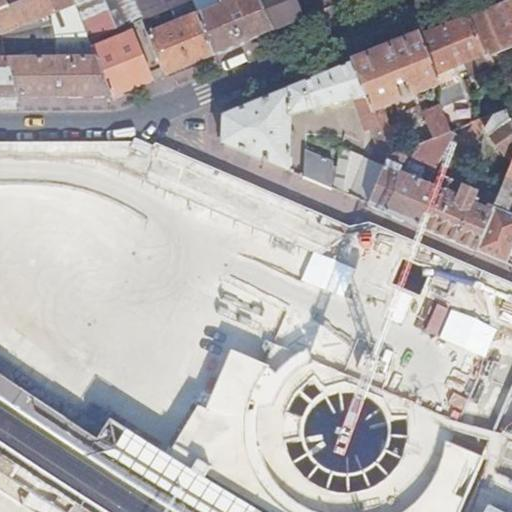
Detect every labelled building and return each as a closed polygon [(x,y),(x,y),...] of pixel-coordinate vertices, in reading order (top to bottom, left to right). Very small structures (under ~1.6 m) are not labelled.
[(70,0),(32,0),(0,13),(0,33),(1,38),(74,8),(70,0)] [(0,0),(0,13),(32,0),(0,0)] [(88,41),(89,43),(144,19),(146,22),(192,3),(191,0),(70,0),(74,8),(82,27),(88,41)] [(198,16),(216,57),(248,44),(273,34),(258,0),(247,0),(232,6),(229,0),(224,1),(223,0),(199,0),(192,3),(198,16)] [(258,0),(273,34),(289,27),(305,21),(295,0),(258,0)] [(511,0),(498,6),(469,18),(488,67),(494,64),(493,59),(511,50),(511,0)] [(149,36),(166,78),(216,57),(198,16),(149,36)] [(448,26),(419,38),(439,88),(441,93),(440,103),(462,93),(454,72),(464,67),(469,78),(489,70),(488,67),(469,18),(448,26)] [(78,45),(88,41),(82,27),(73,32),(78,45)] [(0,100),(17,100),(8,63),(0,62),(0,41),(2,41),(1,38),(0,33),(0,100)] [(96,61),(113,99),(153,83),(133,36),(106,47),(103,42),(91,47),(96,61)] [(391,50),(353,66),(382,134),(391,130),(383,112),(439,88),(419,38),(391,50)] [(8,63),(17,100),(113,99),(96,61),(62,62),(62,56),(56,56),(56,62),(8,63)] [(353,66),(224,119),(224,145),(290,174),(291,117),(354,102),(361,122),(366,120),(387,170),(391,160),(389,151),(382,134),(353,66)] [(423,117),(433,143),(450,135),(440,110),(423,117)] [(507,158),(511,154),(511,126),(506,111),(492,117),(484,131),(507,158)] [(484,131),(492,117),(470,127),(473,130),(450,168),(458,174),(484,131)] [(391,160),(387,170),(371,209),(396,219),(424,231),(446,195),(452,184),(443,179),(436,191),(419,183),(420,179),(416,176),(414,181),(399,175),(407,161),(433,175),(455,137),(450,135),(433,143),(414,150),(391,160)] [(411,142),(389,151),(391,160),(414,150),(411,142)] [(371,209),(387,170),(342,153),(335,193),(358,203),(359,201),(368,205),(367,207),(371,209)] [(306,155),(305,181),(333,192),(335,167),(306,155)] [(511,167),(498,201),(477,253),(507,266),(511,254),(511,216),(508,215),(511,205),(511,167)] [(456,244),(477,253),(498,201),(489,198),(483,212),(472,207),(477,196),(465,190),(460,201),(446,195),(424,231),(456,244)] [(49,259),(99,290),(122,253),(110,246),(117,234),(79,210),(49,259)] [(97,442),(0,376),(0,504),(12,511),(418,511),(488,341),(489,321),(485,293),(466,268),(406,240),(368,230),(338,239),(315,264),(286,322),(222,488),(213,484),(158,451),(110,422),(97,442)] [(82,304),(85,299),(0,296),(0,302),(43,329),(36,329),(91,364),(91,352),(99,357),(118,328),(118,320),(99,308),(98,338),(82,328),(86,322),(58,303),(82,304)] [(56,355),(0,320),(0,353),(41,378),(56,355)] [(503,500),(502,502),(511,506),(511,478),(491,470),(482,491),(503,500)]
